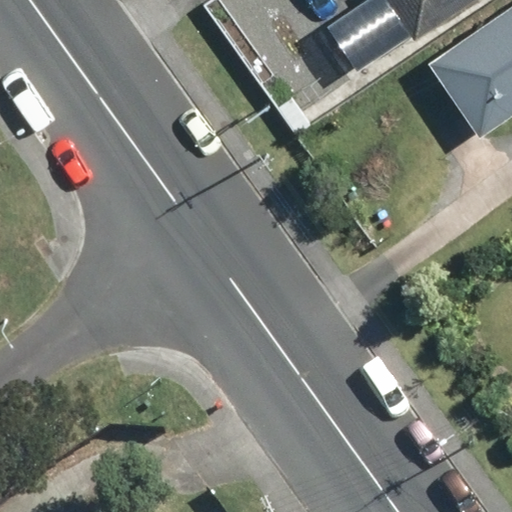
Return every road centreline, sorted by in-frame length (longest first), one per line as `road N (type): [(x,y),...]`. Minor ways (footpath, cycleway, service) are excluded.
road 1 (secondary): [(205,236),(404,511)]
road 2 (secondary): [(36,0),(205,236)]
road 3 (residential): [(0,385),(205,236)]
